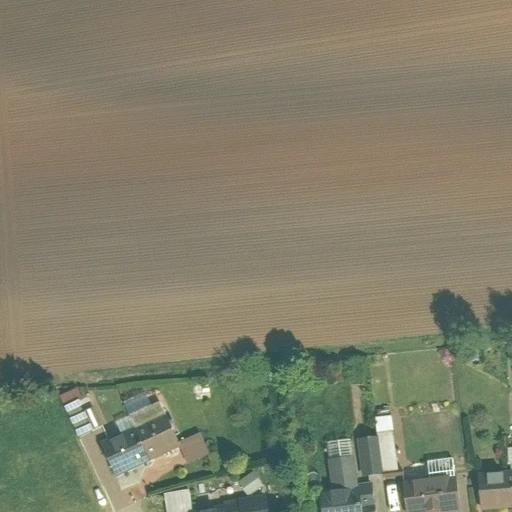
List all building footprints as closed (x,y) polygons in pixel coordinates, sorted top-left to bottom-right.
[(94,444),(110,479),(178,449),(156,401),(148,405),(143,392),(121,402),(127,416),(113,422),(118,434),(94,444)] [(389,416),(373,417),(375,436),(362,437),(367,474),(396,470),(389,416)] [(176,442),(185,464),(208,455),(199,432),(176,442)] [(316,511),(377,511),(374,484),(356,486),(350,439),(324,442),(330,490),(314,492),(316,511)] [(475,491),(476,510),(511,508),(511,447),(507,448),(508,472),(482,473),(483,491),(475,491)] [(401,498),(402,511),(457,511),(454,458),(425,460),(426,478),(407,480),(408,498),(401,498)] [(239,479),(243,494),(260,489),(256,474),(239,479)] [(265,511),(262,491),(241,495),(240,488),(215,492),(217,507),(191,511),(188,489),(162,493),(165,511),(265,511)]
